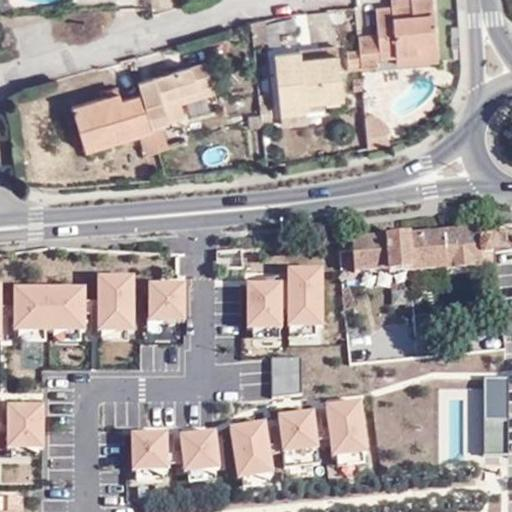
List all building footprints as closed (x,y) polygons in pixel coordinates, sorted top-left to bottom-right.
[(375,35),(354,37),(356,69),(375,67),(376,60),(393,59),(395,66),(414,64),(413,47),(433,46),(430,0),(389,0),(390,7),(374,8),(375,35)] [(265,42),(263,18),(248,22),(250,43),(265,42)] [(434,63),(433,46),(413,47),(414,64),(434,63)] [(294,50),(295,63),(309,62),(308,49),(294,50)] [(264,52),(270,112),(300,111),(299,105),(339,101),(335,60),(309,62),(295,63),(294,50),(264,52)] [(130,80),(135,98),(145,130),(156,127),(180,120),(176,106),(172,94),(207,84),(200,61),(130,80)] [(207,84),(172,94),(176,106),(210,96),(207,84)] [(145,132),(145,130),(135,98),(116,103),(112,92),(60,106),(70,142),(89,137),(92,147),(132,136),(145,132)] [(156,127),(145,130),(145,132),(151,153),(162,149),(156,127)] [(151,153),(145,132),(132,136),(139,157),(151,153)] [(92,147),(89,137),(70,142),(73,152),(92,147)] [(489,253),(496,253),(494,225),(338,239),(339,251),(351,251),(353,275),(390,273),(391,278),(480,270),(479,266),(489,265),(489,253)] [(267,348),(267,358),(303,358),(303,348),(267,348)] [(506,353),(452,356),(453,371),(507,367),(506,353)] [(448,373),(448,360),(383,364),(384,377),(448,373)] [(333,464),(366,462),(362,401),(329,403),(333,464)] [(318,462),(317,413),(281,414),(282,463),(318,462)] [(462,467),(458,426),(413,431),(417,472),(462,467)] [(269,476),(266,428),(232,430),(235,478),(269,476)] [(215,429),(178,432),(181,481),(218,478),(215,429)] [(131,431),(132,479),(166,478),(165,430),(131,431)]
